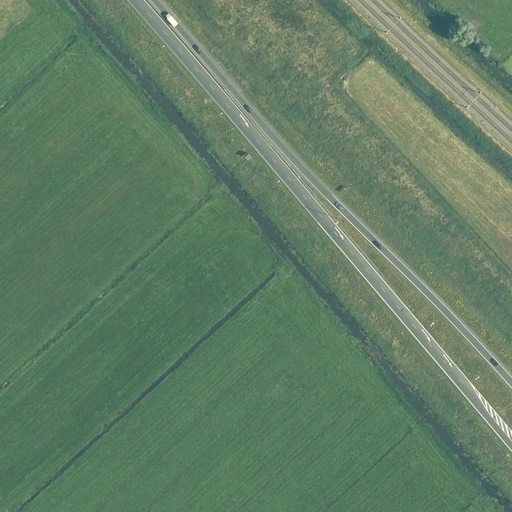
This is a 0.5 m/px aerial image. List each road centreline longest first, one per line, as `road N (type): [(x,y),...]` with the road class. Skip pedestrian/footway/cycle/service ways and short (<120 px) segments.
road 1 (trunk): [(133,0),(511,446)]
road 2 (trunk): [(511,384),(293,159),(153,0)]
